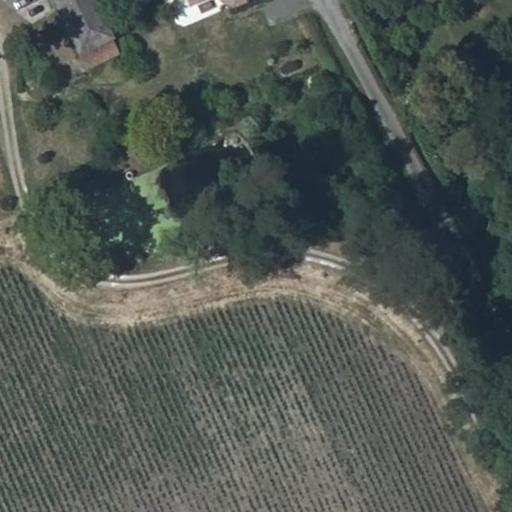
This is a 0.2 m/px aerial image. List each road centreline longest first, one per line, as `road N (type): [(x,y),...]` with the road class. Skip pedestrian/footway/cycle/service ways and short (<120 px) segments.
road 1 (unknown): [(511,509),(443,375),(381,302),(330,278),(115,305),(83,300),(62,290),(47,268),(0,137)]
road 2 (unclassified): [(511,360),(324,0)]
